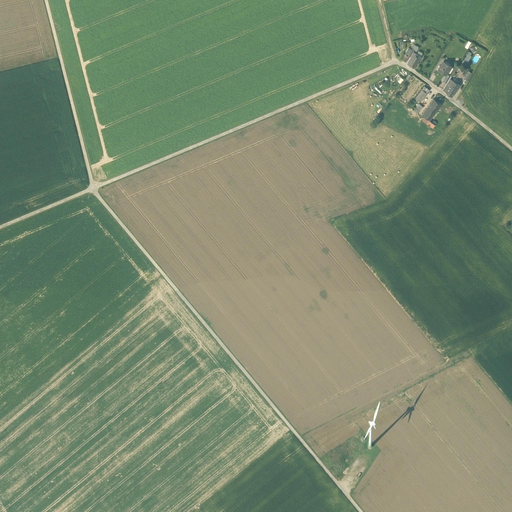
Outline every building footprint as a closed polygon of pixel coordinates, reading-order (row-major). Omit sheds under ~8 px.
[(410,57),(413,52),(411,51),(412,50),(411,49),(408,47),(405,54),(409,56),(410,57)] [(407,64),(415,68),(421,57),(420,56),(416,54),(415,53),(413,52),(410,57),(407,64)] [(443,60),(437,69),(445,74),(446,74),(451,66),(443,60)] [(472,73),(468,71),(464,78),(467,81),(472,73)] [(449,76),(446,74),(445,74),(441,81),(445,83),(449,76)] [(450,79),(443,90),(452,97),(460,85),(450,79)] [(429,90),(424,86),(415,97),(420,102),(429,90)] [(422,114),(429,119),(441,104),(434,99),(422,114)] [(423,107),(418,103),(413,110),(418,114),(423,107)]
